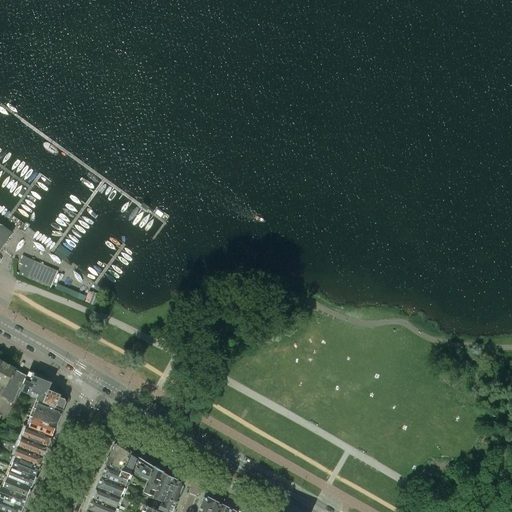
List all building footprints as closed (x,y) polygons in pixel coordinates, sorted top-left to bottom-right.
[(13,232),(3,225),(0,223),(0,248),(1,249),(13,232)] [(50,288),(58,271),(23,256),(22,259),(25,260),(18,275),(50,288)] [(27,375),(0,360),(0,386),(4,389),(0,394),(16,402),(21,390),(27,375)] [(49,389),(52,382),(48,380),(49,378),(47,377),(48,377),(46,375),(42,373),(43,371),(36,368),(35,372),(29,369),(27,375),(21,390),(31,394),(32,391),(40,394),(38,399),(44,402),(49,389)] [(67,402),(65,399),(65,398),(60,396),(60,394),(49,389),(44,402),(63,410),(67,402)] [(63,410),(44,402),(38,399),(36,399),(30,416),(57,427),(63,410)] [(57,427),(30,416),(25,426),(52,437),(57,427)] [(52,437),(25,426),(22,436),(48,447),(52,437)] [(48,447),(22,436),(18,446),(44,457),(48,447)] [(126,465),(132,452),(118,443),(114,444),(109,456),(123,462),(122,464),(126,465)] [(44,457),(18,446),(13,456),(16,457),(40,467),(44,457)] [(135,468),(139,457),(132,452),(126,465),(132,468),(129,473),(130,474),(133,474),(135,468)] [(122,464),(123,462),(109,456),(106,464),(124,471),(126,465),(122,464)] [(36,477),(40,467),(16,457),(13,463),(11,462),(9,466),(12,467),(36,477)] [(149,478),(154,466),(146,461),(139,457),(135,468),(135,471),(139,474),(141,474),(142,476),(149,478)] [(126,485),(130,474),(129,473),(124,471),(106,464),(101,475),(126,485)] [(154,495),(164,471),(154,466),(149,478),(147,482),(144,490),(154,495)] [(36,477),(12,467),(9,473),(7,472),(5,476),(32,487),(36,477)] [(164,501),(174,477),(164,471),(154,495),(154,496),(163,500),(164,501)] [(121,496),(126,485),(101,475),(97,486),(121,496)] [(32,487),(5,476),(4,480),(6,481),(4,487),(28,497),(32,487)] [(166,511),(172,511),(183,486),(182,482),(174,477),(164,501),(163,500),(159,509),(166,511)] [(28,497),(4,487),(1,486),(0,489),(0,497),(24,507),(28,497)] [(117,507),(121,496),(97,486),(92,498),(117,507)] [(21,511),(24,507),(0,497),(0,508),(8,511),(21,511)] [(210,511),(216,501),(208,497),(204,498),(198,511),(210,511)] [(97,511),(114,511),(117,507),(92,498),(88,508),(97,511)] [(222,511),(225,505),(216,501),(210,511),(222,511)]
